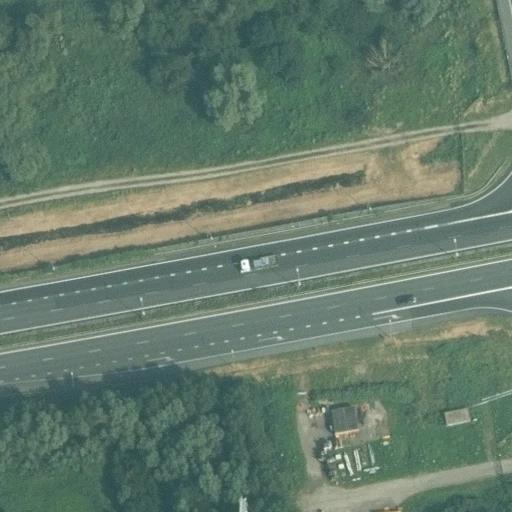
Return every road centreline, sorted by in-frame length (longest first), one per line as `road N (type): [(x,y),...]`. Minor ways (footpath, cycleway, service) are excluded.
road 1 (trunk): [(0,369),(510,274)]
road 2 (track): [(511,121),(0,205)]
road 3 (trunk): [(497,230),(0,320)]
